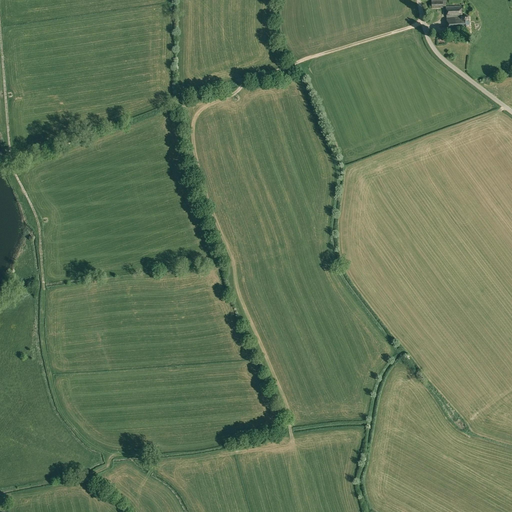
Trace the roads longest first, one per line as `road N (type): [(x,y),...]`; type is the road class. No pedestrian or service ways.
road 1 (unclassified): [(511,111),(439,55),(419,0)]
road 2 (unknown): [(290,64),(423,22)]
